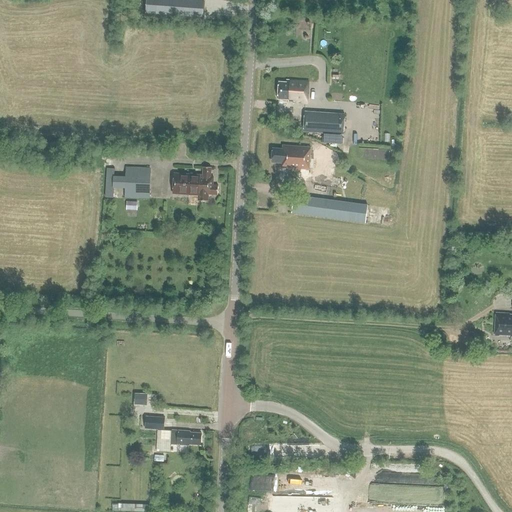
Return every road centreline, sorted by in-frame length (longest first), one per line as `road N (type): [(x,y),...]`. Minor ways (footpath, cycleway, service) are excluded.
road 1 (secondary): [(232,324),(256,0)]
road 2 (track): [(233,314),(453,330),(499,304)]
road 3 (track): [(243,167),(0,149)]
road 4 (unclassified): [(232,324),(0,308)]
road 5 (secondary): [(220,511),(232,324)]
